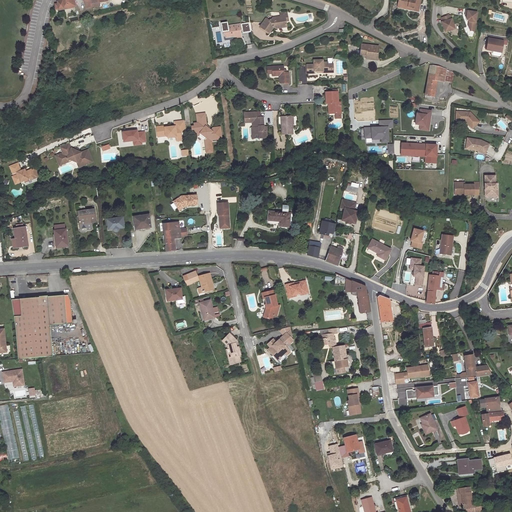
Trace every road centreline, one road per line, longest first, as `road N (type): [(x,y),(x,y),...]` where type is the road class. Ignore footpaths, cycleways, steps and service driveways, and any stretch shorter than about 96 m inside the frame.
road 1 (unclassified): [(447,511),(389,412),(373,286)]
road 2 (tertiary): [(224,254),(0,270)]
road 3 (unclassified): [(340,12),(470,74),(511,105)]
road 4 (tertiary): [(373,286),(302,258),(224,254)]
road 5 (residential): [(224,68),(185,98),(101,131)]
road 6 (residential): [(340,12),(307,37),(224,68)]
road 7 (unclassified): [(0,106),(25,94),(48,0)]
